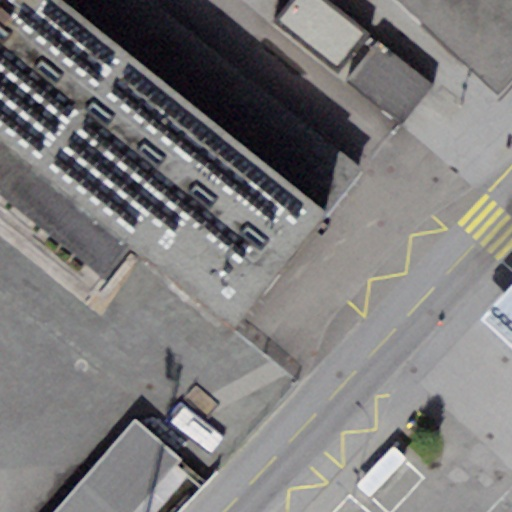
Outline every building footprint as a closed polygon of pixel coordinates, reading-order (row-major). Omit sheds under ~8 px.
[(319,211),(58,0),(0,0),(0,196),(103,280),(130,246),(227,324),(319,211)] [(291,0),(276,29),(343,66),(366,25),(322,0),(291,0)] [(511,0),(394,0),(500,98),(511,84),(511,0)] [(371,43),(349,85),(409,116),(431,74),(371,43)] [(511,285),(480,320),(511,350),(511,285)] [(136,511),(179,463),(134,423),(56,511),(136,511)]
